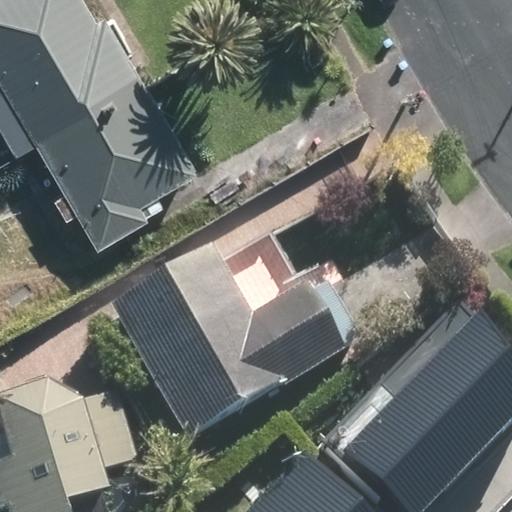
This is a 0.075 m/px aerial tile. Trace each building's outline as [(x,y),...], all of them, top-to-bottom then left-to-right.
[(0,0),(0,132),(13,156),(33,144),(95,250),(145,222),(136,207),(194,174),(101,16),(93,21),(80,0),(0,0)] [(153,388),(155,388),(186,444),(342,357),(306,291),(248,323),(210,256),(110,311),(153,388)] [(326,439),(404,511),(413,511),(511,405),(511,356),(454,302),(326,439)] [(73,511),(105,502),(96,471),(135,459),(116,397),(73,410),(40,394),(0,406),(0,511),(73,511)] [(359,511),(299,456),(246,511),(359,511)]
